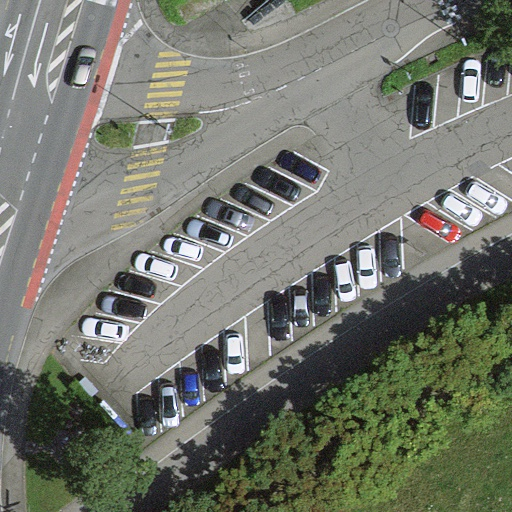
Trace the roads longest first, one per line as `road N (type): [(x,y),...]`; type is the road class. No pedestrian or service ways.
road 1 (unclassified): [(21,144),(155,134),(239,117),(456,0)]
road 2 (unclassified): [(131,511),(364,340),(511,259)]
road 3 (secondary): [(21,144),(70,0)]
